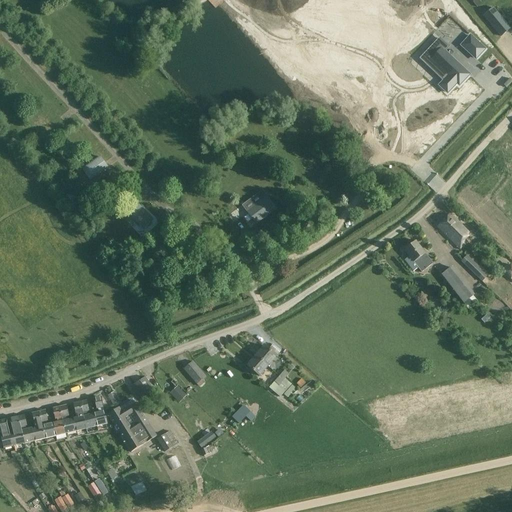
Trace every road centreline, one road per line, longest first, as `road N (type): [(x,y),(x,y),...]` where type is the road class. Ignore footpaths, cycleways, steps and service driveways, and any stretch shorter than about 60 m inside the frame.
road 1 (unclassified): [(0,409),(96,386),(261,316),(401,228),(511,118)]
road 2 (unclassified): [(511,460),(272,511)]
